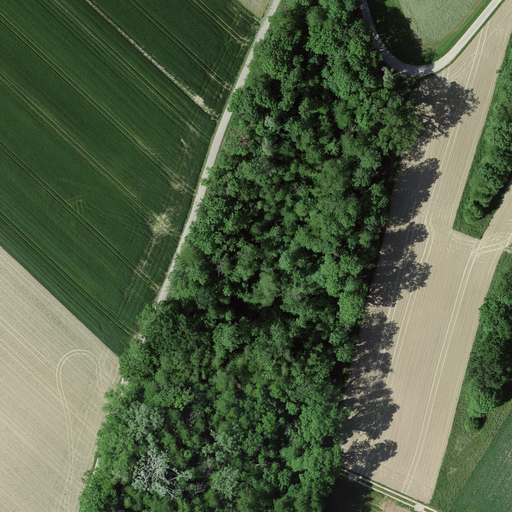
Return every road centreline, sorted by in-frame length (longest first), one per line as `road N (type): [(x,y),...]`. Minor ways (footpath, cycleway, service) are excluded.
road 1 (track): [(277,0),(152,315)]
road 2 (track): [(498,0),(455,50),(431,69),(411,72),(381,49),(362,0)]
road 3 (track): [(100,511),(152,315)]
road 4 (track): [(458,511),(337,449)]
